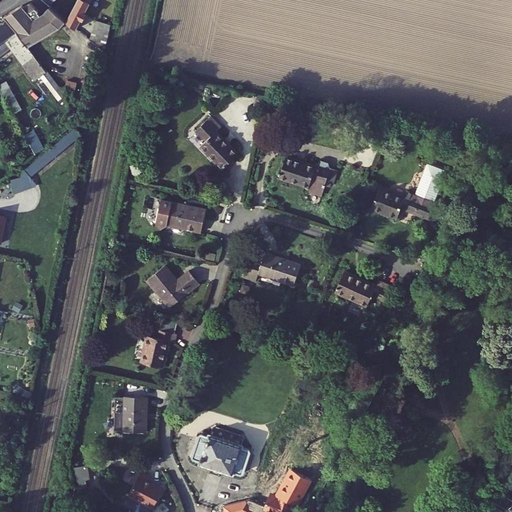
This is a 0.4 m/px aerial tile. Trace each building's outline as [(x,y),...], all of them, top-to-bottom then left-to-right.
[(43,0),(67,20),(78,0),(43,0)] [(78,0),(67,20),(77,28),(91,0),(78,0)] [(30,2),(8,21),(17,31),(28,46),(61,26),(62,24),(46,11),(43,13),(40,14),(38,11),(39,10),(30,2)] [(105,41),(111,23),(95,18),(90,36),(105,41)] [(8,21),(0,26),(0,57),(12,49),(36,80),(40,76),(46,71),(28,46),(17,31),(8,21)] [(40,76),(59,101),(66,96),(46,71),(40,76)] [(7,81),(0,84),(0,86),(14,113),(22,109),(7,81)] [(271,97),(257,94),(255,105),(269,108),(271,97)] [(223,126),(212,116),(197,131),(208,141),(202,147),(223,168),(239,152),(230,144),(229,145),(225,140),(226,139),(218,131),(223,126)] [(33,132),(26,136),(36,154),(43,148),(33,132)] [(316,165),(287,156),(280,178),(309,188),(312,180),(325,184),(331,167),(316,163),(316,165)] [(405,196),(379,187),(371,208),(397,218),(401,207),(428,217),(434,200),(433,200),(445,169),(426,162),(414,193),(407,190),(405,196)] [(325,184),(312,180),(309,188),(308,191),(322,195),(325,184)] [(130,189),(123,188),(121,199),(127,200),(130,189)] [(161,230),(167,224),(201,232),(206,209),(191,206),(191,208),(186,208),(186,205),(162,200),(157,222),(161,230)] [(301,264),(266,253),(262,266),(249,262),(244,277),(256,281),(258,274),(294,285),(301,264)] [(166,265),(148,280),(170,307),(200,282),(190,270),(179,280),(166,265)] [(376,285),(345,272),(336,292),(367,306),(372,296),(387,303),(394,287),(378,280),(376,285)] [(114,275),(107,273),(105,284),(111,286),(114,275)] [(177,334),(149,328),(141,363),(164,367),(169,341),(175,342),(177,334)] [(148,397),(124,396),(124,432),(147,432),(148,418),(144,418),(144,413),(147,413),(148,397)] [(202,434),(200,435),(193,457),(194,459),(202,461),(201,463),(233,474),(234,472),(241,474),(243,473),(250,453),(248,449),(242,447),(242,445),(210,435),(210,437),(202,434)] [(88,466),(74,468),(76,482),(90,479),(88,466)] [(150,476),(141,471),(128,496),(129,497),(125,504),(140,511),(150,511),(152,508),(154,509),(164,489),(148,480),(150,476)] [(291,485),(267,477),(261,495),(285,503),(291,485)] [(511,500),(496,492),(489,504),(503,511),(508,509),(511,507),(511,500)]
